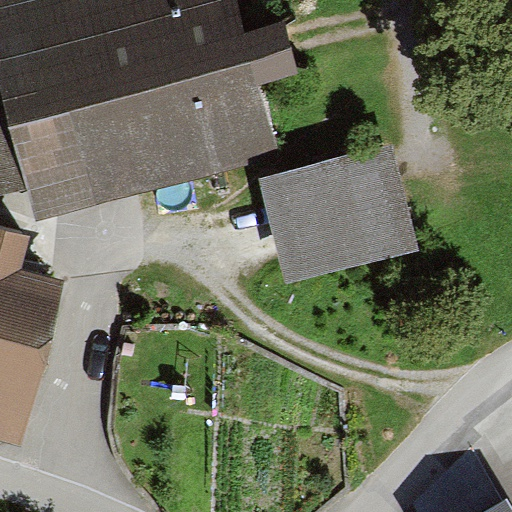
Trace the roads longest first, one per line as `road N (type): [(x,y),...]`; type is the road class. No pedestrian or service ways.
road 1 (track): [(490,390),(395,382),(332,364),(266,328),(184,237),(113,231)]
road 2 (residential): [(369,511),(511,372)]
